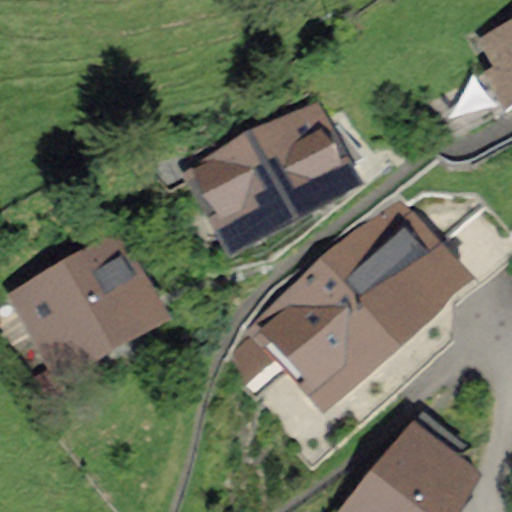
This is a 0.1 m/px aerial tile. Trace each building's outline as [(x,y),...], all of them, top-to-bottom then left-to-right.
[(511,33),(472,56),(511,128),(511,127),(511,33)] [(301,118),(168,193),(208,262),(340,187),(301,118)] [(469,289),(403,210),(228,357),(294,435),(469,289)] [(116,225),(0,281),(0,319),(35,391),(166,327),(116,225)] [(424,438),(360,511),(455,511),(479,485),(424,438)]
